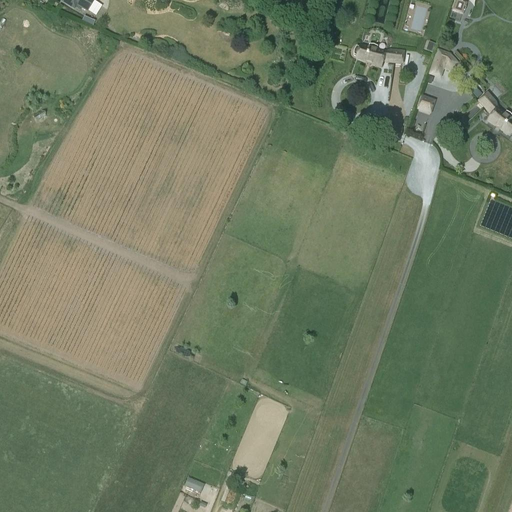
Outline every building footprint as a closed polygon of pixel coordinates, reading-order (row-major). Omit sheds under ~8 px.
[(61,0),(61,1),(74,9),(77,5),(87,12),(94,1),(91,0),(61,0)] [(455,0),(451,12),(463,16),(467,3),(458,0),(455,0)] [(430,41),(426,50),(432,52),(435,43),(430,41)] [(370,46),(369,49),(360,47),(360,49),(357,48),(354,52),(354,56),(357,58),(356,59),(382,69),(384,63),(403,65),(404,53),(392,51),(391,55),(377,51),(378,48),(374,46),(370,46)] [(450,71),(457,64),(449,58),(438,54),(431,75),(440,78),(444,69),(450,71)] [(0,79),(9,65),(0,59),(0,79)] [(399,101),(400,71),(391,71),(390,100),(399,101)] [(434,92),(424,88),(424,89),(420,101),(430,105),(434,92)] [(496,104),(488,94),(479,103),(492,117),(488,122),(510,137),(511,136),(511,121),(511,120),(511,116),(511,115),(507,113),(505,115),(494,106),(496,104)] [(188,478),(184,487),(200,493),(204,485),(188,478)]
